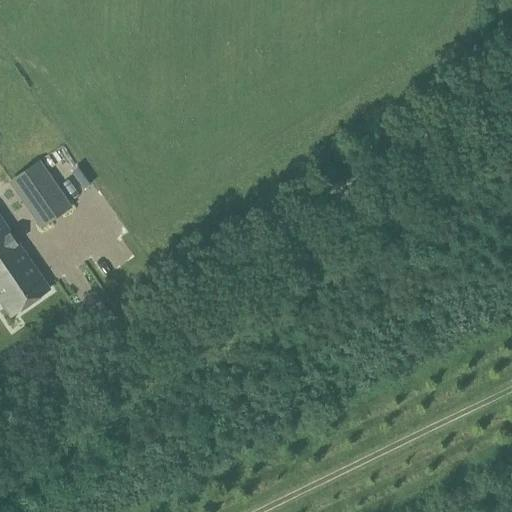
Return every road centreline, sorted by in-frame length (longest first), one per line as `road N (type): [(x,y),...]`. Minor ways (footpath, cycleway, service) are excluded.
road 1 (tertiary): [(0,436),(511,86)]
road 2 (track): [(265,511),(511,393)]
